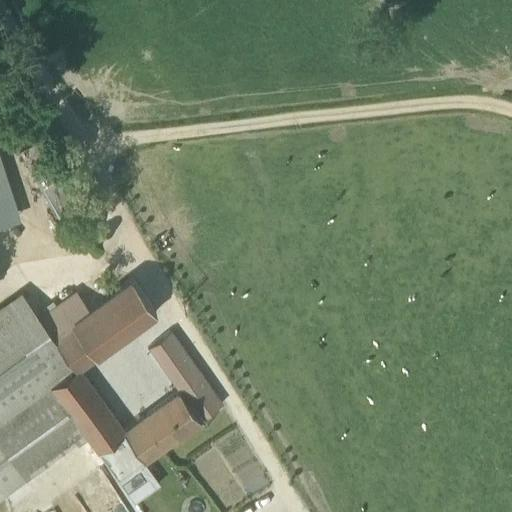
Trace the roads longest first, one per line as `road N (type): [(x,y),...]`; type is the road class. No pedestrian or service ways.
road 1 (track): [(87,142),(136,242),(305,511)]
road 2 (track): [(87,142),(459,97),(511,106)]
road 3 (unclassified): [(0,0),(87,142)]
